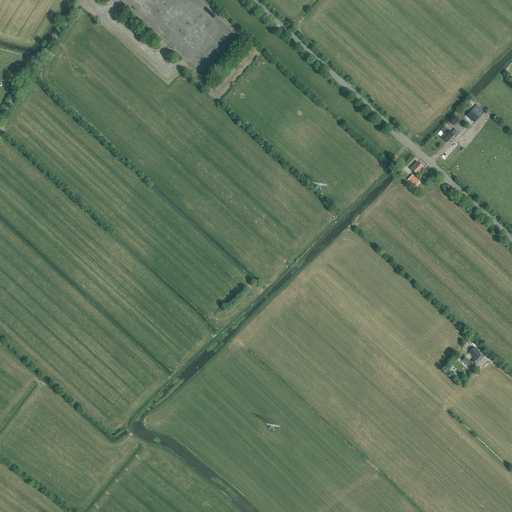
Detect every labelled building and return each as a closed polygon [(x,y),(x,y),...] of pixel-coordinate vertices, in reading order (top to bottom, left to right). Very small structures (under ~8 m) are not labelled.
[(471,111),(467,115),(475,122),(479,118),(476,116),(473,112),(471,111)] [(441,138),(446,143),(452,136),(455,139),(460,134),(455,129),(451,133),(448,130),(448,131),(444,127),(441,131),(445,134),(441,138)] [(414,173),(413,174),(416,177),(424,168),(417,162),(410,169),(414,173)] [(408,182),(414,188),(417,185),(420,182),(413,176),(411,179),(408,182)] [(475,365),(483,357),(479,354),(480,353),(473,347),(468,353),(474,358),(471,363),(472,364),(473,363),(475,365)] [(472,364),(471,363),(464,357),(462,360),(470,367),(472,364)]
